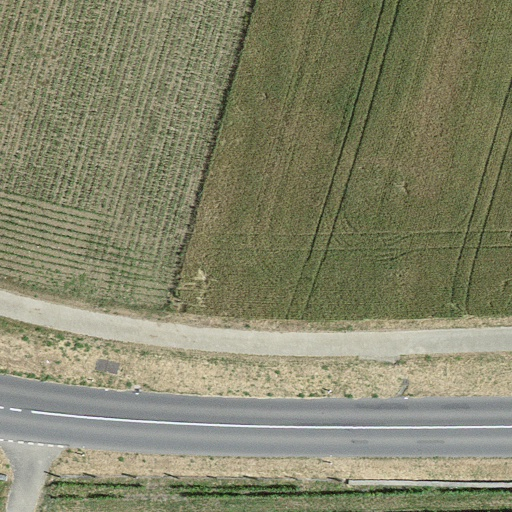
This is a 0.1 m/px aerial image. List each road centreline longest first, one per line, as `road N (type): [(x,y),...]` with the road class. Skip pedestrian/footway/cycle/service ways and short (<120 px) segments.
road 1 (track): [(0,301),(99,328),(184,339),(511,337)]
road 2 (secondary): [(511,431),(323,433),(0,413)]
